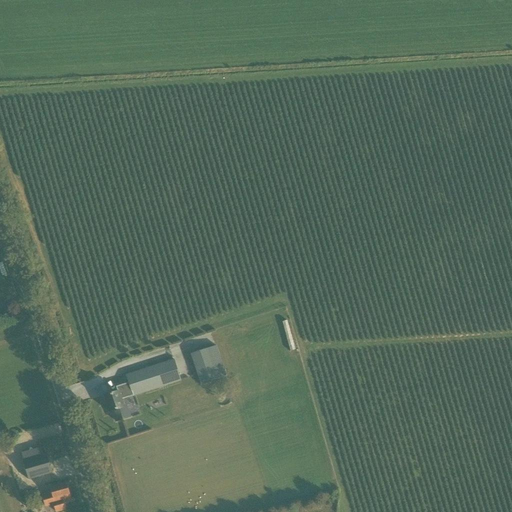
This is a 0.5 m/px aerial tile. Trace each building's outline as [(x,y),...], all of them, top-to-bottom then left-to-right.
[(246,368),(255,365),(244,329),(235,331),(246,368)] [(201,384),(227,375),(216,346),(191,354),(201,384)] [(117,387),(119,392),(105,396),(110,412),(113,411),(117,422),(130,417),(126,406),(124,407),(121,399),(133,395),(133,396),(181,380),(174,360),(126,375),(129,383),(117,387)] [(48,454),(44,455),(25,461),(30,479),(53,473),(48,454)] [(58,511),(65,510),(64,504),(71,501),(66,483),(51,487),(53,493),(44,495),(47,506),(54,504),(55,511),(58,511)]
